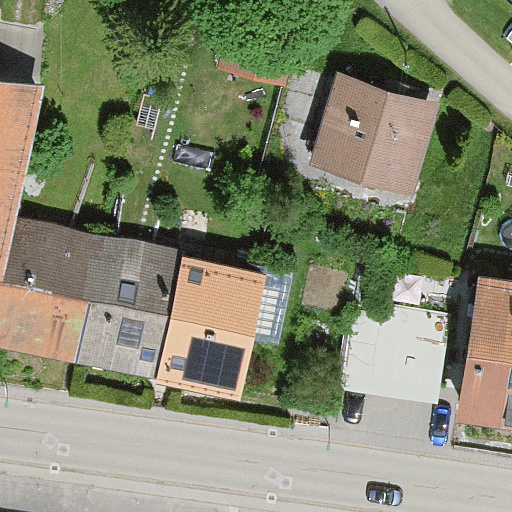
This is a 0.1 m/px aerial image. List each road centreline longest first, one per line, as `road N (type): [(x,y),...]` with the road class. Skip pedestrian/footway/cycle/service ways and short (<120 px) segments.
road 1 (secondary): [(0,429),(511,501)]
road 2 (residential): [(511,94),(410,0)]
